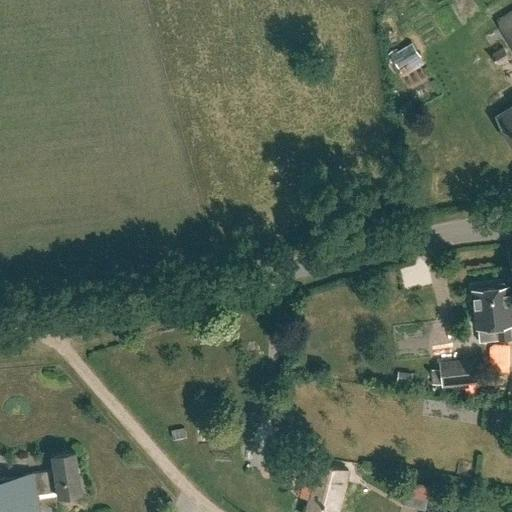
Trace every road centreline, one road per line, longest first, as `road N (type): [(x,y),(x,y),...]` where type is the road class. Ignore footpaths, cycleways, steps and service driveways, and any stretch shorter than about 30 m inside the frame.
road 1 (tertiary): [(52,322),(511,227)]
road 2 (residential): [(212,511),(102,394),(56,339),(52,322)]
